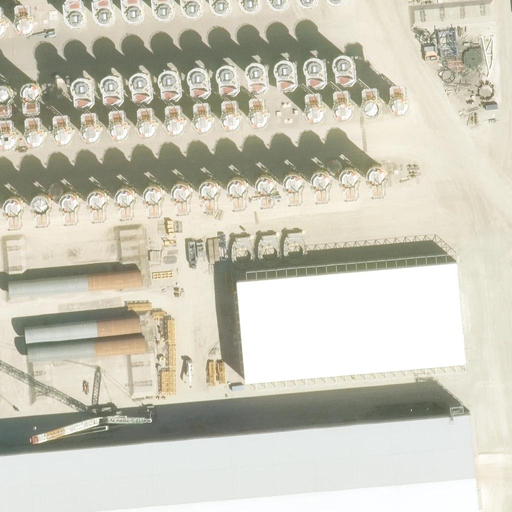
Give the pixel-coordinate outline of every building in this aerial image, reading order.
[(495,219),(511,218),(511,188),(496,189),(497,208),(494,208),(495,219)] [(346,218),(348,247),(456,239),(455,225),(450,226),(448,207),(454,207),(453,193),(400,197),(400,199),(365,202),(343,204),(345,218),(346,218)] [(456,263),(237,282),(246,381),(465,362),(456,263)] [(503,322),(504,335),(511,334),(511,305),(502,307),(503,322)] [(181,325),(227,323),(226,314),(180,315),(181,325)] [(167,319),(121,321),(121,331),(168,329),(167,319)] [(144,377),(145,381),(153,383),(239,379),(207,371),(204,371),(186,366),(187,363),(186,363),(186,360),(179,360),(179,363),(177,369),(184,369),(184,375),(171,371),(170,378),(164,376),(165,374),(159,372),(162,362),(162,358),(152,355),(139,356),(139,365),(147,367),(144,377)] [(478,511),(469,412),(0,452),(0,511),(478,511)]
